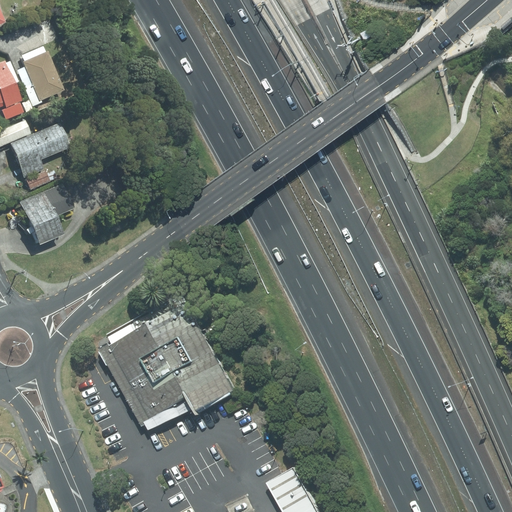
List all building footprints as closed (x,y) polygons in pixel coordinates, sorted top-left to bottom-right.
[(61,92),(42,48),(15,59),(34,103),(61,92)] [(0,114),(6,122),(24,113),(2,62),(0,63),(0,114)] [(40,161),(66,150),(57,125),(7,146),(19,179),(43,171),(40,161)] [(34,248),(60,237),(53,218),(70,211),(59,185),(16,202),(34,248)] [(239,389),(192,300),(107,345),(151,431),(239,389)] [(320,511),(296,469),(286,474),(269,484),(284,511),(320,511)]
